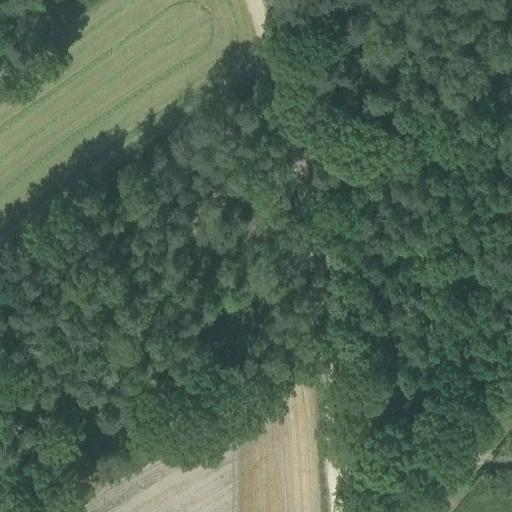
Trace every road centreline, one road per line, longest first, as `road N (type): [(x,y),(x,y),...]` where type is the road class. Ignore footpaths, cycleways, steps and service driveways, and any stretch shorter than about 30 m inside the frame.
road 1 (track): [(331,511),(316,276),(276,67),(255,0)]
road 2 (unclassified): [(511,398),(421,511)]
